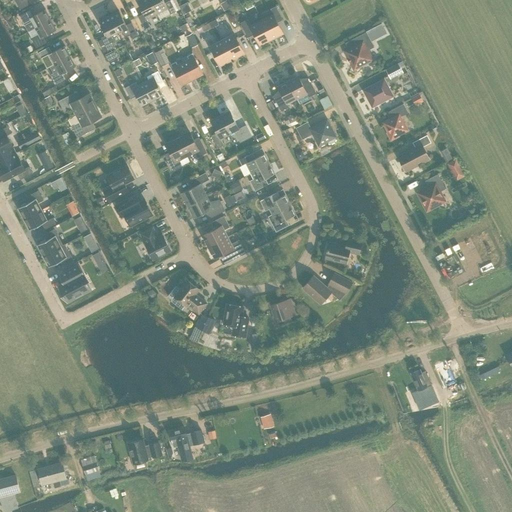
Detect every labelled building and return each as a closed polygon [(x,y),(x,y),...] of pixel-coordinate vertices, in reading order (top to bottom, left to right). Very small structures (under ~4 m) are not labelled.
[(15,0),(20,9),(31,3),(29,0),(15,0)] [(157,14),(150,0),(139,0),(137,1),(144,13),(138,16),(145,30),(151,27),(147,19),(157,14)] [(150,0),(157,14),(168,8),(170,14),(176,11),(170,0),(165,3),(163,0),(150,0)] [(230,8),(226,1),(221,3),(224,11),(230,8)] [(251,1),(244,4),(246,10),(254,7),(251,1)] [(35,28),(51,19),(46,9),(32,16),(29,10),(19,16),(24,25),(25,25),(28,32),(35,29),(35,28)] [(131,35),(133,39),(138,36),(131,22),(126,25),(119,11),(109,16),(118,33),(122,30),(126,37),(131,35)] [(262,19),(272,40),(283,34),(273,13),(262,19)] [(111,36),(118,33),(109,16),(99,21),(106,35),(101,38),(108,51),(113,48),(110,43),(114,41),(111,36)] [(51,19),(35,28),(35,29),(38,34),(31,38),(36,48),(46,42),(43,37),(57,30),(51,19)] [(272,40),(262,19),(251,25),(248,19),(241,23),(248,37),(254,34),(260,45),(272,40)] [(188,27),(186,23),(180,27),(183,32),(184,31),(187,36),(186,36),(192,48),(199,44),(190,27),(188,27)] [(351,62),(350,62),(354,70),(361,67),(360,66),(372,59),(366,49),(373,45),(366,32),(353,39),(357,45),(345,51),(351,62)] [(222,40),(232,60),(245,54),(234,33),(222,40)] [(220,66),(232,60),(222,40),(210,46),(220,66)] [(54,65),(70,56),(65,45),(52,52),(49,47),(39,52),(44,62),(51,58),(54,65)] [(169,62),(162,49),(155,53),(161,66),(169,62)] [(109,62),(118,57),(114,50),(105,55),(109,62)] [(158,62),(152,52),(146,55),(151,65),(158,62)] [(183,62),(192,80),(203,74),(192,53),(187,56),(189,59),(183,62)] [(54,65),(48,68),(51,74),(50,75),(56,84),(66,79),(63,73),(76,66),(70,56),(54,65)] [(192,80),(183,62),(178,65),(176,61),(171,64),(182,86),(192,80)] [(403,72),(398,62),(385,69),(390,79),(403,72)] [(148,80),(143,82),(153,101),(163,95),(158,85),(164,82),(158,71),(147,76),(148,80)] [(297,99),(300,104),(310,99),(309,97),(316,93),(309,78),(301,82),(298,76),(288,81),(297,99)] [(3,81),(6,87),(11,84),(9,78),(3,81)] [(373,106),(392,96),(384,80),(364,90),(373,106)] [(297,99),(288,81),(278,86),(281,92),(273,96),(281,111),(289,107),(287,104),(297,99)] [(142,106),(153,101),(143,82),(138,85),(136,82),(125,88),(131,99),(136,96),(142,106)] [(72,108),(76,115),(96,105),(90,93),(75,101),(72,94),(58,101),(64,112),(72,108)] [(21,116),(27,113),(22,104),(16,107),(21,116)] [(391,141),(399,136),(398,135),(408,130),(401,116),(408,112),(403,104),(391,110),(394,116),(383,122),(388,132),(387,133),(391,141)] [(102,116),(96,105),(76,115),(79,122),(71,126),(77,138),(91,131),(87,124),(102,116)] [(230,111),(220,116),(230,134),(235,131),(240,142),(252,136),(246,125),(239,129),(230,111)] [(221,139),(230,134),(220,116),(211,121),(217,133),(211,136),(217,148),(224,145),(221,139)] [(313,134),(319,146),(328,141),(329,142),(331,143),(334,141),(335,139),(334,137),(336,137),(327,120),(311,128),(307,121),(296,128),(302,139),(313,134)] [(24,169),(7,135),(12,133),(8,126),(0,130),(0,173),(4,180),(17,173),(20,179),(33,173),(29,166),(24,169)] [(38,132),(17,143),(20,149),(41,138),(38,132)] [(190,132),(178,138),(187,156),(195,152),(197,157),(207,152),(200,139),(195,142),(190,132)] [(416,148),(399,156),(406,170),(429,159),(422,147),(431,142),(427,135),(413,142),(416,148)] [(179,160),(187,156),(178,138),(166,144),(171,154),(166,157),(172,170),(182,165),(179,160)] [(246,163),(251,173),(269,164),(264,154),(253,159),(250,154),(239,160),(242,165),(246,163)] [(55,166),(50,157),(44,160),(49,169),(55,166)] [(465,176),(456,158),(447,163),(456,181),(465,176)] [(274,174),(269,164),(251,173),(254,178),(250,181),(255,191),(266,185),(263,179),(274,174)] [(135,179),(127,165),(107,175),(111,184),(102,189),(109,201),(125,193),(121,186),(135,179)] [(188,205),(207,196),(201,184),(210,180),(206,172),(188,181),(191,187),(181,193),(188,205)] [(439,190),(445,187),(438,174),(427,180),(430,186),(418,193),(424,204),(423,204),(427,212),(434,208),(433,207),(445,201),(439,190)] [(43,200),(38,190),(27,196),(30,202),(18,208),(23,219),(42,209),(38,202),(43,200)] [(153,215),(145,199),(139,202),(135,195),(115,205),(121,217),(125,215),(131,226),(153,215)] [(272,214),(290,205),(285,195),(274,200),(271,195),(260,201),(265,211),(270,208),(272,214)] [(207,196),(188,205),(194,218),(208,211),(211,217),(225,210),(220,200),(214,200),(210,202),(207,196)] [(287,226),(284,220),(295,215),(290,205),(272,214),(262,219),(268,230),(274,227),(276,232),(287,226)] [(48,220),(42,209),(23,219),(29,230),(42,223),(45,229),(56,223),(53,218),(48,220)] [(209,246),(228,237),(224,230),(230,227),(224,216),(212,222),(216,229),(203,235),(209,246)] [(158,239),(153,228),(141,234),(147,245),(146,246),(153,259),(171,250),(164,236),(158,239)] [(37,245),(43,256),(63,246),(62,245),(54,229),(44,234),(46,240),(37,245)] [(228,237),(209,246),(214,257),(227,251),(232,261),(246,253),(239,240),(231,244),(228,237)] [(362,243),(348,239),(346,246),(329,242),(325,259),(346,264),(349,252),(359,254),(362,243)] [(88,246),(92,252),(99,248),(96,242),(88,246)] [(63,246),(43,256),(48,267),(60,261),(63,266),(74,261),(65,244),(62,245),(63,246)] [(99,252),(92,255),(96,262),(102,258),(99,252)] [(81,277),(76,268),(59,277),(64,286),(58,289),(66,304),(90,291),(83,276),(81,277)] [(327,288),(314,276),(303,288),(321,304),(331,292),(340,300),(346,293),(347,293),(353,282),(335,273),(329,284),(330,285),(327,288)] [(183,310),(187,304),(199,313),(207,303),(195,294),(199,289),(187,280),(180,289),(176,286),(168,296),(172,299),(171,300),(183,310)] [(290,316),(296,314),(290,298),(270,305),(276,321),(283,319),(284,321),(291,319),(290,316)] [(234,335),(245,337),(249,318),(243,317),(242,315),(243,307),(227,304),(224,323),(231,325),(230,327),(232,328),(235,329),(234,335)] [(445,365),(436,369),(442,384),(451,380),(445,365)] [(500,371),(498,366),(479,375),(481,379),(500,371)] [(421,373),(420,369),(411,373),(418,390),(424,388),(426,392),(423,394),(429,408),(440,405),(438,400),(426,371),(421,373)] [(270,415),(262,417),(264,423),(271,421),(270,415)] [(194,444),(201,442),(204,441),(201,430),(191,432),(191,433),(187,435),(185,428),(169,432),(173,447),(178,446),(180,454),(191,451),(188,440),(192,438),(194,444)] [(144,439),(133,442),(128,444),(134,464),(149,460),(149,457),(153,456),(153,457),(163,454),(159,441),(150,444),(150,445),(146,446),(144,439)] [(99,470),(96,461),(82,465),(85,474),(99,470)] [(66,478),(62,462),(38,469),(42,484),(53,481),(55,487),(61,486),(60,480),(66,478)] [(16,475),(0,479),(0,500),(4,511),(7,511),(11,510),(19,508),(15,493),(20,492),(16,475)]
